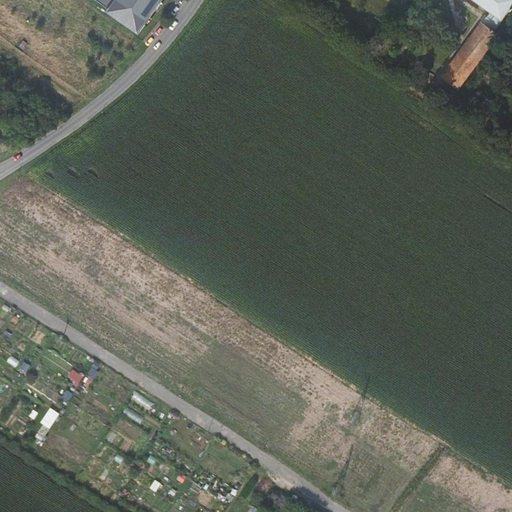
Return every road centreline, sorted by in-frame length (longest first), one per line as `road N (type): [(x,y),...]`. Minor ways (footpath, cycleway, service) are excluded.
road 1 (unclassified): [(0,287),(345,511)]
road 2 (tertiary): [(195,0),(123,85),(0,173)]
